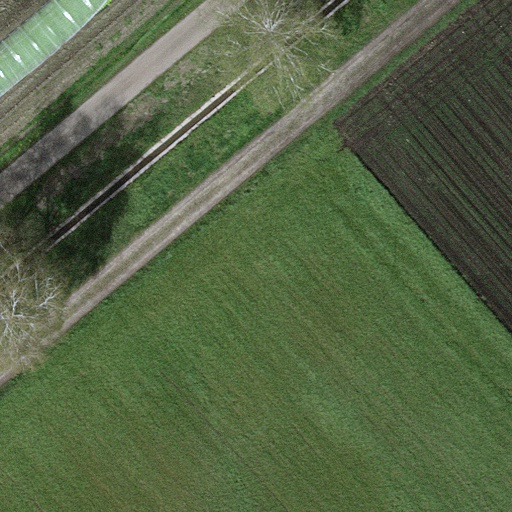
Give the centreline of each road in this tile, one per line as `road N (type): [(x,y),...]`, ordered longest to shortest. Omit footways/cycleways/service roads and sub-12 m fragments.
road 1 (track): [(439,0),(0,367)]
road 2 (track): [(0,212),(245,0)]
